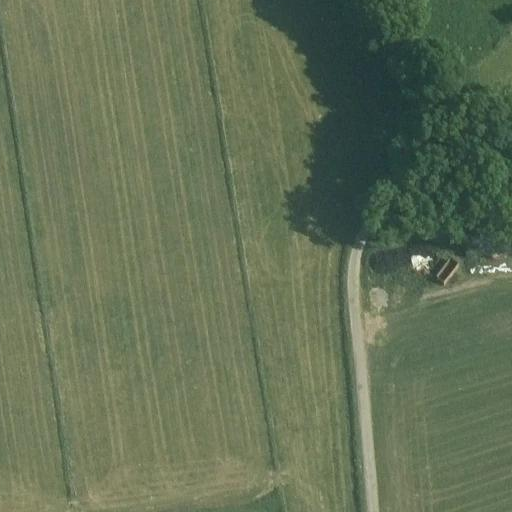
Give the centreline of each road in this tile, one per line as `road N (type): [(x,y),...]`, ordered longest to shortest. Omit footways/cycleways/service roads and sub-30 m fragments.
road 1 (unclassified): [(435,126),(352,260),(369,511)]
road 2 (residential): [(435,126),(352,0)]
